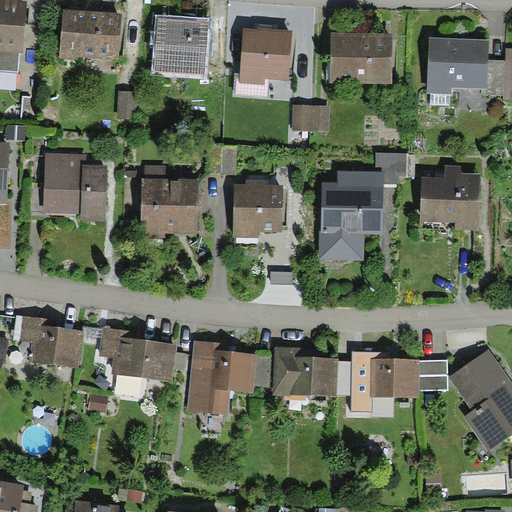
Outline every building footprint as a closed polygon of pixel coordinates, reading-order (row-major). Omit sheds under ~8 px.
[(21,6),(0,3),(0,54),(17,56),(21,6)] [(116,19),(64,18),(63,60),(116,61),(116,19)] [(201,27),(153,26),(151,70),(200,72),(201,27)] [(289,35),(242,34),(241,82),(288,83),(289,35)] [(386,39),(325,37),(323,82),(384,84),(386,39)] [(481,47),(427,46),(426,88),(479,90),(481,47)] [(323,109),(291,109),(290,131),(323,131),(323,109)] [(232,148),(205,148),(205,174),(232,175),(232,148)] [(42,221),(98,222),(98,172),(77,172),(77,163),(43,163),(42,221)] [(376,237),(377,179),(338,178),(338,194),(317,193),(317,261),(355,261),(355,237),(376,237)] [(415,230),(471,233),(473,183),(417,181),(415,230)] [(190,236),(191,187),(142,186),(142,235),(190,236)] [(277,193),(234,192),(234,238),(277,238),(277,193)] [(73,371),(76,333),(46,331),(46,322),(0,318),(0,362),(0,363),(2,340),(29,342),(26,367),(73,371)] [(168,384),(172,346),(115,341),(116,334),(99,332),(97,361),(111,362),(109,379),(168,384)] [(258,391),(261,358),(221,355),(222,347),(195,345),(190,410),(221,413),(223,388),(258,391)] [(330,399),(329,364),(305,365),(305,353),(275,353),(275,399),(330,399)] [(413,400),(413,363),(380,363),(380,356),(358,356),(359,378),(368,378),(368,400),(413,400)] [(511,431),(511,403),(483,359),(448,382),(472,418),(464,423),(483,450),(511,431)] [(444,394),(444,363),(417,363),(417,395),(444,394)] [(412,455),(403,456),(405,477),(414,476),(412,455)] [(423,491),(435,490),(434,478),(422,479),(423,491)] [(12,508),(15,491),(0,488),(0,511),(33,511),(12,508)] [(138,496),(125,494),(123,509),(136,511),(138,496)]
